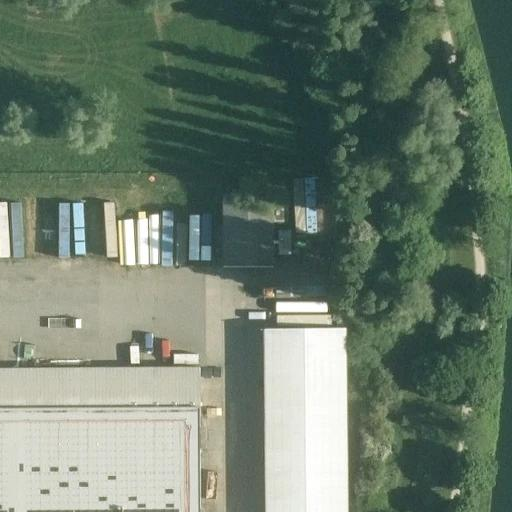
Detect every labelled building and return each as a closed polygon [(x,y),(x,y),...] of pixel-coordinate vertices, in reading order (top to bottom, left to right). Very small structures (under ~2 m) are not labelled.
[(274,196),(223,196),(224,268),(274,268),(274,196)] [(347,511),(346,329),(264,330),(266,511),(347,511)] [(0,370),(0,409),(19,409),(202,408),(201,368),(0,370)] [(202,511),(202,408),(19,409),(19,511),(202,511)] [(19,511),(19,409),(0,409),(0,511),(19,511)]
